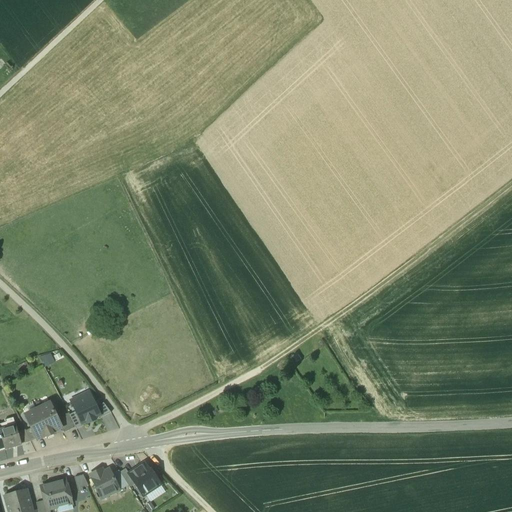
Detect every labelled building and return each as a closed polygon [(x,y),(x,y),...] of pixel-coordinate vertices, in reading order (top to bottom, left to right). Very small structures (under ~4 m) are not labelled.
[(78,409),(85,423),(102,414),(97,405),(90,390),(73,399),(78,409)] [(97,405),(102,414),(110,410),(104,402),(97,405)] [(57,419),(50,404),(25,416),(31,428),(36,439),(37,440),(46,436),(47,438),(53,435),(52,433),(62,429),(57,419)] [(75,428),(85,423),(78,409),(68,414),(75,428)] [(68,414),(57,419),(62,429),(64,433),(75,428),(68,414)] [(12,419),(6,421),(5,420),(4,421),(5,423),(0,423),(0,428),(7,426),(8,429),(16,427),(15,424),(13,418),(12,418),(12,419)] [(16,427),(8,429),(7,426),(0,428),(0,434),(4,449),(21,444),(17,432),(16,427)] [(36,439),(31,428),(25,431),(30,442),(31,442),(36,439)] [(25,431),(25,430),(17,432),(21,444),(30,442),(25,431)] [(144,464),(137,469),(137,470),(134,472),(133,471),(129,474),(128,474),(135,484),(143,497),(160,485),(150,471),(149,472),(144,464)] [(129,474),(125,469),(119,473),(128,486),(129,488),(135,484),(128,474),(129,474)] [(109,470),(103,473),(102,470),(90,475),(101,499),(119,491),(111,475),(109,470)] [(119,473),(118,471),(111,475),(119,491),(128,486),(119,473)] [(88,487),(83,476),(74,478),(78,493),(83,491),(82,488),(88,487)] [(65,480),(40,487),(44,501),(47,511),(50,510),(57,508),(56,505),(70,501),(71,504),(72,504),(65,480)] [(26,491),(5,497),(8,511),(31,511),(32,511),(26,491)] [(44,501),(36,503),(37,511),(50,511),(50,510),(47,511),(44,501)]
